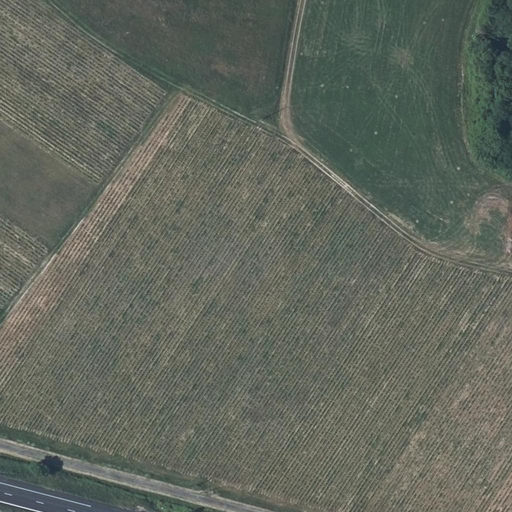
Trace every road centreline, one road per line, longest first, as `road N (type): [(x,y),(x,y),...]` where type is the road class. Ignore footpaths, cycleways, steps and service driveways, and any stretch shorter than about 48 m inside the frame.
road 1 (track): [(52,0),(106,45),(310,157),(423,249),(511,272)]
road 2 (track): [(0,324),(183,87)]
road 3 (unclassified): [(260,511),(0,444)]
